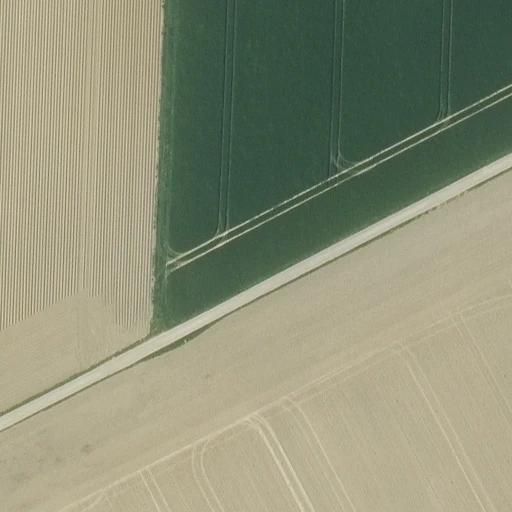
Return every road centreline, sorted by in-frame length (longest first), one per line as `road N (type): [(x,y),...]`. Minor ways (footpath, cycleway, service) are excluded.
road 1 (track): [(511,178),(0,443)]
road 2 (track): [(191,0),(180,349)]
